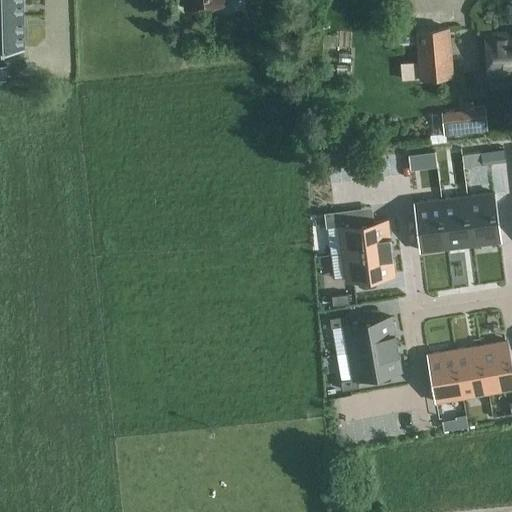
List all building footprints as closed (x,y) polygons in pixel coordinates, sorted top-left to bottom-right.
[(0,0),(0,17),(23,17),(22,0),(0,0)] [(223,0),(182,0),(184,9),(224,5),(223,0)] [(0,49),(23,49),(23,17),(0,17),(0,49)] [(419,79),(454,76),(450,26),(415,29),(419,79)] [(511,31),(484,34),(488,76),(511,74),(511,31)] [(445,135),(487,131),(484,107),(442,112),(445,135)] [(504,149),(496,150),(498,162),(505,161),(504,149)] [(498,162),(496,150),(489,151),(490,163),(498,162)] [(436,165),(435,151),(420,153),(408,154),(410,168),(422,167),(436,165)] [(489,151),(481,152),(482,164),(490,163),(489,151)] [(494,192),(467,196),(473,244),(500,240),(494,192)] [(447,247),(473,244),(467,196),(441,199),(447,247)] [(447,247),(441,199),(414,203),(420,251),(447,247)] [(371,207),(324,213),(326,227),(327,227),(330,254),(343,253),(390,247),(387,220),(374,221),(371,207)] [(390,247),(343,253),(346,280),(394,274),(390,247)] [(331,295),(332,305),(349,303),(348,293),(331,295)] [(330,318),(332,330),(344,328),(344,325),(348,324),(346,315),(330,318)] [(348,324),(344,325),(344,328),(348,352),(396,343),(391,317),(348,324)] [(511,371),(507,340),(480,345),(488,393),(511,388),(511,371)] [(396,343),(348,352),(352,375),(353,378),(400,370),(396,343)] [(480,345),(454,350),(462,397),(488,393),(480,345)] [(454,349),(428,354),(432,381),(436,402),(462,397),(454,350),(454,349)] [(352,375),(340,377),(342,391),(358,388),(357,378),(353,378),(352,375)]
